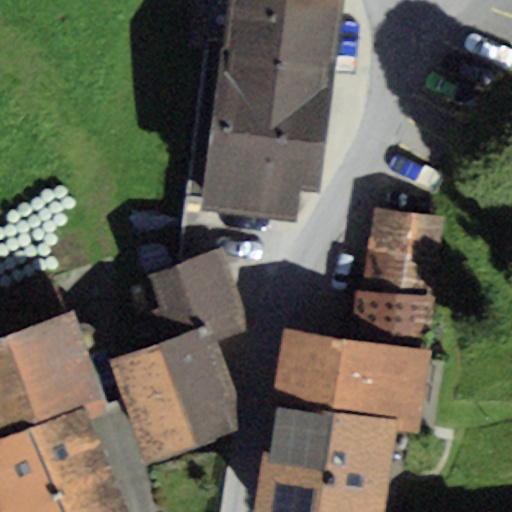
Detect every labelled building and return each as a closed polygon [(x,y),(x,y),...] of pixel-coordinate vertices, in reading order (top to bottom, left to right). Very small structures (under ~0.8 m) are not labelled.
[(226,0),(202,205),(296,216),(300,187),(320,189),(342,0),(226,0)] [(440,214),(374,206),(365,290),(354,289),(353,330),(431,338),(440,214)] [(159,341),(109,359),(145,459),(244,424),(214,340),(250,328),(221,247),(147,273),(159,306),(148,310),(159,341)] [(0,438),(83,404),(91,424),(115,415),(74,305),(66,307),(53,271),(0,290),(0,438)] [(282,325),(252,511),(383,511),(396,431),(419,435),(432,348),(282,325)] [(83,404),(0,438),(0,502),(4,511),(128,511),(91,424),(83,404)]
